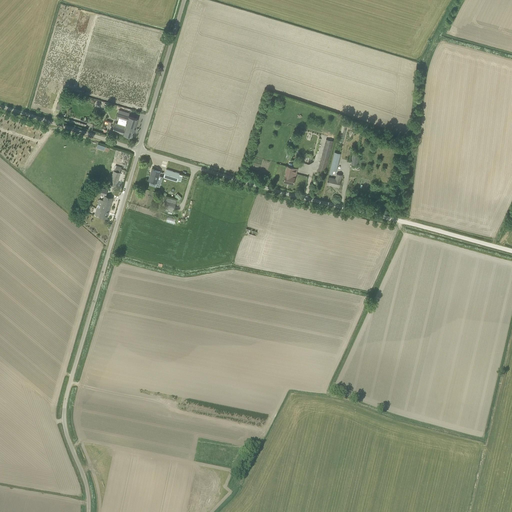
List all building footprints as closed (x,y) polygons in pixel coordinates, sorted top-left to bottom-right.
[(132,136),(138,119),(129,116),(129,113),(119,110),(117,116),(127,120),(126,126),(115,123),(113,130),(132,136)] [(326,139),(317,171),(325,173),(333,141),(326,139)] [(341,153),(334,152),(329,173),(332,174),(333,170),(336,171),(341,153)] [(116,185),(120,173),(121,167),(116,165),(110,183),(116,185)] [(297,169),(288,166),(286,175),(285,175),(284,181),(293,183),(295,177),(297,169)] [(157,183),(160,172),(152,169),(149,181),(150,181),(149,184),(156,186),(157,183)] [(177,181),(180,173),(166,169),(164,177),(177,181)] [(329,177),(327,184),(339,187),(342,175),(337,174),(336,179),(329,177)] [(107,218),(113,198),(104,196),(103,200),(99,199),(97,208),(97,209),(95,214),(99,215),(99,216),(107,218)] [(166,201),(164,208),(174,211),(176,204),(166,201)] [(166,222),(174,224),(176,219),(168,216),(166,222)] [(257,232),(246,228),(245,233),(249,234),(248,236),(255,238),(257,232)]
